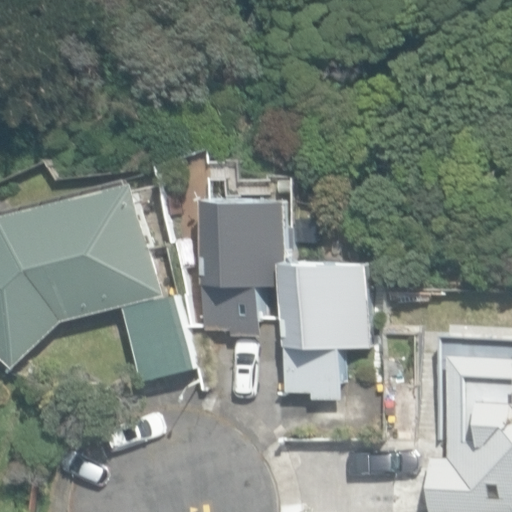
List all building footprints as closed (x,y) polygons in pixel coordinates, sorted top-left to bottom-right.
[(0,223),(0,343),(22,366),(65,325),(67,333),(98,326),(95,313),(174,295),(148,180),(12,211),(0,223)] [(301,196),(218,194),(217,194),(214,326),(239,327),(239,332),(268,332),(270,283),(296,283),(299,258),(301,196)] [(299,258),(296,283),(294,388),(319,389),(319,395),(348,395),(349,345),(377,345),(379,259),(299,258)] [(134,306),(151,377),(201,365),(184,294),(183,294),(134,306)] [(436,511),(511,511),(511,345),(461,343),(456,455),(438,454),(436,511)]
